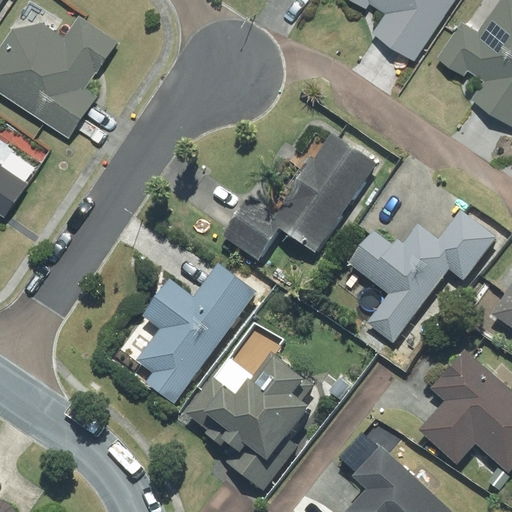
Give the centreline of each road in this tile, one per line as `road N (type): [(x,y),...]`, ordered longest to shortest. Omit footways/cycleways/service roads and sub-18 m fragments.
road 1 (residential): [(187,0),(233,64),(169,122),(0,366)]
road 2 (residential): [(0,381),(92,444),(139,511)]
